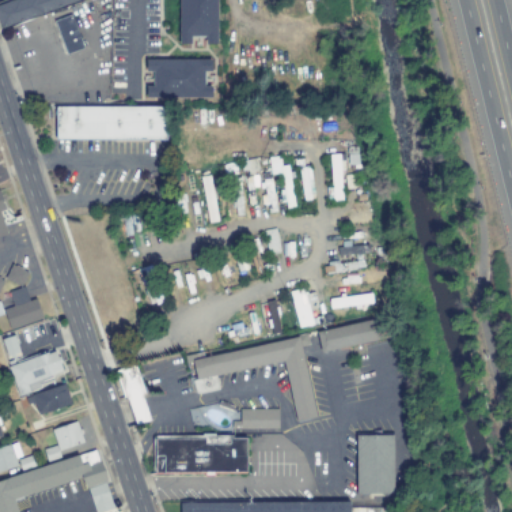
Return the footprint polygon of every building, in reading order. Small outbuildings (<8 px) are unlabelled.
[(78,0),(1,27),(0,24),(0,5),(14,0),(78,0)] [(217,0),(217,43),(205,43),(205,36),(190,36),(190,43),(179,43),(179,0),(217,0)] [(83,48),(66,54),(54,21),(71,14),(83,48)] [(211,59),(211,71),(204,71),(204,85),(204,86),(211,86),(211,87),(211,97),(146,97),(146,86),(153,86),(153,71),(146,71),(146,60),(211,59)] [(166,107),(166,139),(56,139),(56,134),(56,120),(56,107),(56,106),(67,106),(166,107)] [(341,154),(330,154),(331,201),(343,201),(341,154)] [(268,158),(270,175),(279,174),(283,202),(292,201),(288,166),(280,167),(279,157),(268,158)] [(208,224),(218,222),(209,176),(200,177),(208,224)] [(274,212),(271,180),(263,181),(264,195),(262,195),(264,213),(274,212)] [(371,213),(342,213),(343,225),(371,224),(371,213)] [(279,253),(275,229),(264,231),(268,255),(279,253)] [(337,256),(369,254),(368,245),(337,247),(337,256)] [(12,264),(15,266),(16,265),(23,268),(22,269),(27,272),(28,272),(21,286),(5,278),(6,275),(12,264)] [(28,298),(29,300),(36,298),(42,318),(10,329),(3,309),(13,306),(9,292),(23,286),(24,286),(28,298)] [(297,329),(312,326),(309,310),(317,308),(313,289),(290,294),(297,329)] [(328,299),(330,309),(372,303),(371,294),(328,299)] [(346,346),(321,352),(317,332),(329,329),(357,323),(385,317),(389,337),(351,345),(346,346)] [(300,346),(316,416),(296,420),(283,360),(221,374),(221,376),(215,378),(217,388),(200,392),(199,393),(198,392),(195,390),(193,380),(197,379),(193,361),(186,362),(185,356),(202,352),(203,358),(298,337),(298,335),(306,333),(307,336),(309,344),(300,346)] [(14,354),(15,356),(11,357),(10,355),(7,356),(2,339),(14,335),(20,352),(14,354)] [(55,351),(57,356),(59,356),(62,362),(60,363),(62,370),(51,375),(52,377),(41,380),(42,383),(39,385),(40,387),(18,395),(8,366),(46,352),(47,354),(55,351)] [(142,398),(150,420),(149,420),(136,425),(135,422),(128,403),(127,398),(124,399),(115,371),(134,364),(144,392),(141,393),(142,398)] [(68,396),(71,403),(38,415),(34,402),(27,404),(24,397),(64,383),(67,393),(68,396)] [(277,410),(277,428),(232,429),(232,421),(235,421),(240,421),(240,409),(277,409),(277,410)] [(76,421),(79,429),(80,429),(81,430),(82,432),(82,434),(80,434),(83,442),(58,450),(52,429),(76,421)] [(29,432),(19,436),(16,425),(25,422),(29,432)] [(246,435),(246,472),(213,472),(213,475),(152,475),(152,437),(152,435),(153,435),(246,435)] [(392,435),(393,493),(356,493),(356,435),(392,435)] [(17,442),(21,455),(14,458),(17,465),(0,470),(0,447),(9,444),(10,445),(17,442)] [(56,445),(58,450),(58,451),(60,456),(61,458),(48,462),(43,449),(56,445)] [(94,451),(105,483),(114,508),(102,511),(95,511),(84,476),(75,478),(14,499),(18,511),(0,511),(0,481),(94,450),(94,451)] [(25,468),(21,470),(19,464),(18,459),(36,454),(39,465),(25,468)] [(349,507),(349,511),(180,511),(180,503),(348,502),(349,502),(349,505),(349,507)]
